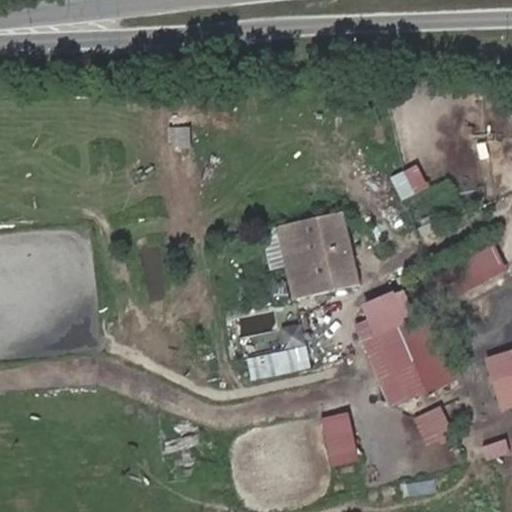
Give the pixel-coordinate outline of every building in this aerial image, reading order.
[(194,126),(175,126),(175,148),(194,148),(194,126)] [(345,216),(284,227),(300,293),(359,280),(345,216)] [(392,327),(416,317),(405,291),(367,306),(378,333),(392,327)] [(426,347),(431,345),(419,316),(416,317),(392,327),(404,356),(390,362),(400,386),(436,371),(426,347)] [(450,430),(441,408),(414,419),(423,441),(450,430)]
